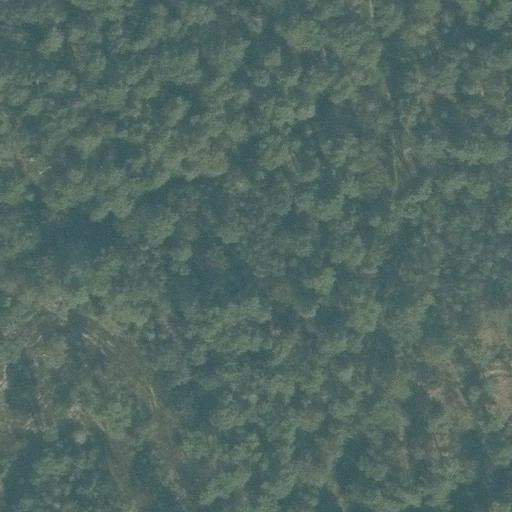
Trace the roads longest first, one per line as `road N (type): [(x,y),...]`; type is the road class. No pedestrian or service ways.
road 1 (track): [(342,511),(389,331),(410,140),(367,0)]
road 2 (track): [(511,459),(350,502)]
